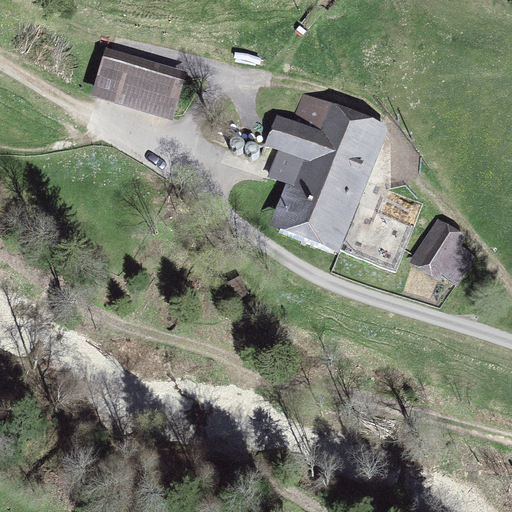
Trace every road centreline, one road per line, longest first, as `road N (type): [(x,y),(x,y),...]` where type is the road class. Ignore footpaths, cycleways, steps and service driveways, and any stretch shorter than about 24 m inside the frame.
road 1 (track): [(511,442),(121,325),(0,248)]
road 2 (track): [(511,284),(364,108),(274,84)]
